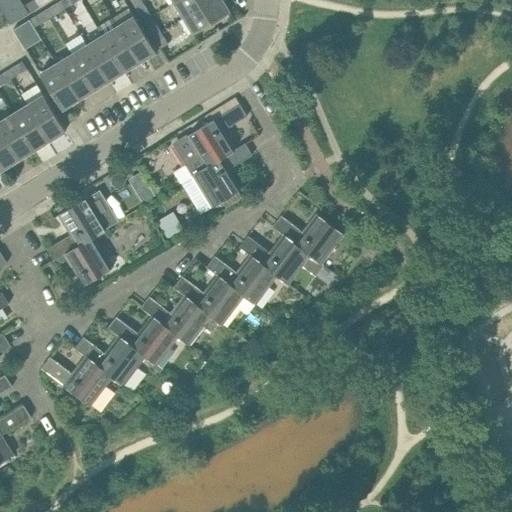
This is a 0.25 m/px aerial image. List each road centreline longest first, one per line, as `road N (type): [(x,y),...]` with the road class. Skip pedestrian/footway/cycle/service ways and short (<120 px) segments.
road 1 (residential): [(52,327),(278,193),(287,161),(231,71)]
road 2 (residential): [(231,71),(4,207)]
road 3 (residential): [(52,327),(4,207)]
